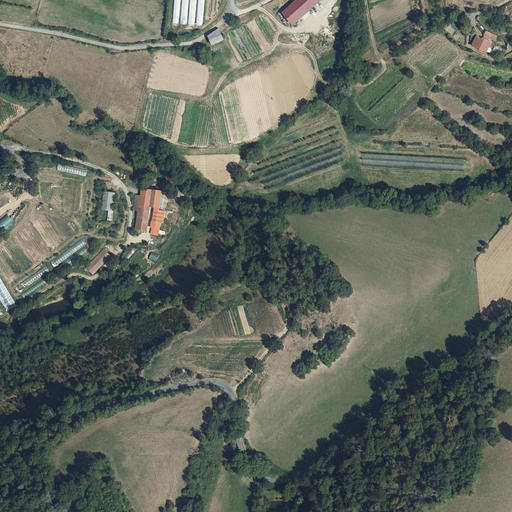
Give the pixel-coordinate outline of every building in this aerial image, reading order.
[(174,0),(173,23),(195,24),(203,24),(204,0),(174,0)] [(296,0),(282,13),(293,26),(322,0),(296,0)] [(213,45),(224,40),(219,29),(209,36),(213,45)] [(472,45),(483,51),(486,45),(488,42),(483,39),(482,40),(477,37),(472,45)] [(141,196),(151,197),(152,189),(142,188),(141,196)] [(162,190),(152,189),(151,197),(150,205),(154,206),(160,206),(162,190)] [(118,194),(105,193),(102,211),(115,213),(118,194)] [(148,217),(150,205),(151,197),(141,196),(136,195),(134,209),(139,209),(138,216),(148,217)] [(165,221),(166,207),(160,206),(154,206),(152,220),(153,220),(165,221)] [(0,228),(3,225),(7,228),(13,220),(6,213),(0,219),(0,228)] [(148,217),(138,216),(136,229),(147,230),(148,217)] [(165,221),(153,220),(152,227),(154,228),(153,233),(161,234),(165,221)] [(149,249),(143,244),(123,271),(130,276),(149,249)] [(92,274),(112,259),(106,251),(86,267),(92,274)]
